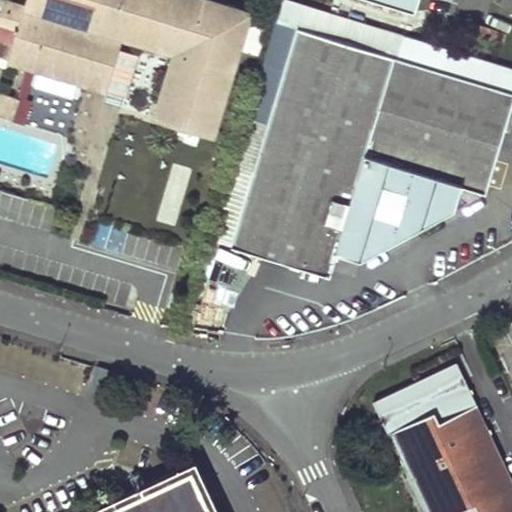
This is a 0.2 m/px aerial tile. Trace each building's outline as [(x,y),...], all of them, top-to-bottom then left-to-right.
[(249,15),(200,0),(26,0),(24,9),(6,3),(0,22),(0,58),(103,90),(119,39),(132,43),(173,55),(153,119),(186,129),(183,139),(197,143),(200,133),(212,137),(249,15)] [(288,0),(284,0),(278,23),(295,28),(229,246),(328,274),(337,253),(359,259),(454,208),(460,185),(483,192),(511,99),(511,92),(396,57),(403,35),(288,0)] [(378,0),(413,11),(416,0),(378,0)] [(511,0),(500,0),(498,7),(511,12),(511,11),(511,0)] [(278,23),(211,242),(229,246),(295,28),(278,23)] [(511,66),(403,35),(396,57),(511,92),(511,66)] [(0,115),(15,120),(21,99),(0,93),(0,115)] [(509,511),(511,511),(511,488),(453,364),(424,377),(428,386),(421,389),(417,381),(370,403),(403,474),(409,471),(412,477),(406,480),(421,511),(509,511)] [(428,386),(424,377),(417,381),(421,389),(428,386)] [(216,511),(194,465),(94,511),(216,511)] [(409,471),(403,474),(406,480),(412,477),(409,471)]
